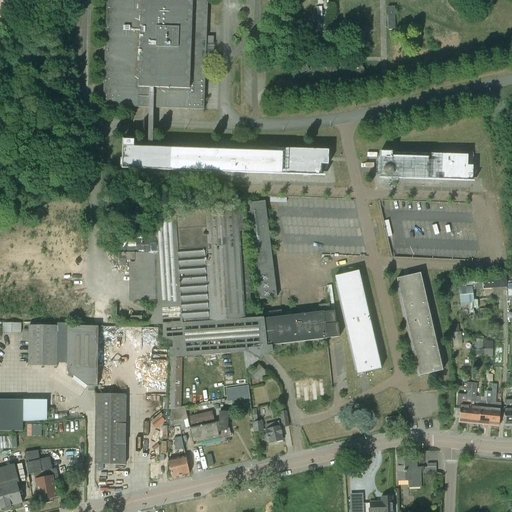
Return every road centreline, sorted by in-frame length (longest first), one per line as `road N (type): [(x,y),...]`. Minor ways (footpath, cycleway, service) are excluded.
road 1 (residential): [(94,511),(361,447),(451,442)]
road 2 (unclassified): [(341,117),(400,380)]
road 3 (unclassified): [(341,117),(511,78)]
road 4 (unclassified): [(94,270),(98,126)]
road 5 (unclassified): [(258,0),(255,30),(225,58),(222,126)]
road 6 (unclassified): [(98,126),(82,90),(84,0)]
road 7 (unclassified): [(98,126),(222,126)]
road 8 (unknown): [(133,502),(126,382)]
